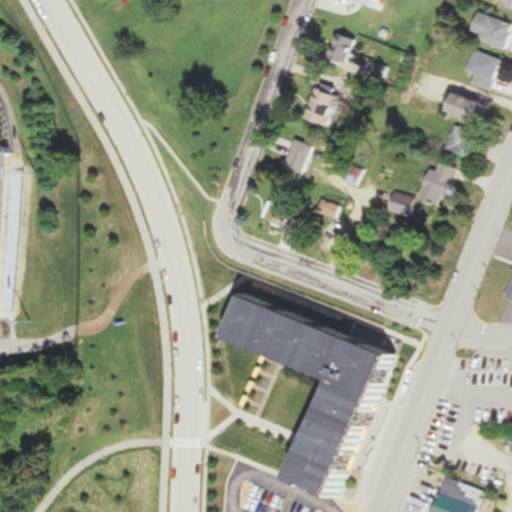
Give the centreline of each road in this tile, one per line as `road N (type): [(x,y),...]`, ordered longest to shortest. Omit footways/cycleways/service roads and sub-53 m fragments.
road 1 (residential): [(190,511),(190,402),(179,294),(161,227),(140,171),(44,0)]
road 2 (tertiary): [(378,511),(511,168)]
road 3 (residential): [(235,242),(231,209),(306,0)]
road 4 (residential): [(452,324),(235,242)]
